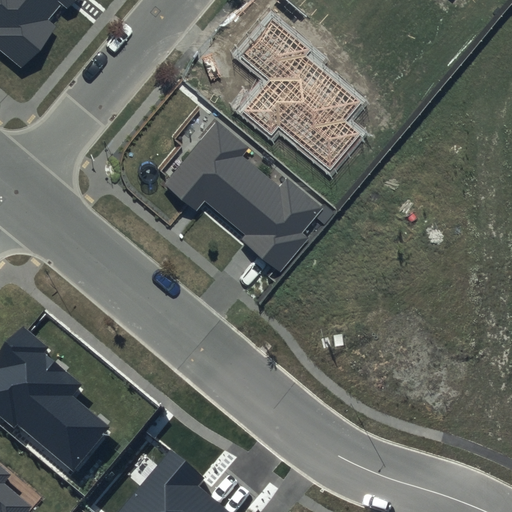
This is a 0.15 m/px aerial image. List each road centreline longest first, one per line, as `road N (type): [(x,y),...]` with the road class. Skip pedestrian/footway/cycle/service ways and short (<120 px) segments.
road 1 (residential): [(21,190),(339,457),(484,511)]
road 2 (residential): [(178,0),(21,190)]
